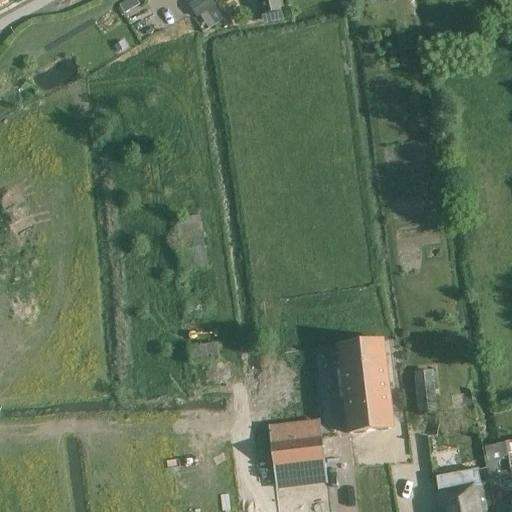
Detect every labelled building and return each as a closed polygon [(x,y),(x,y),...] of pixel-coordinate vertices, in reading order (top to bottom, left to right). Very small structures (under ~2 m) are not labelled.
[(197,18),(216,6),(212,0),(198,0),(189,6),(197,18)] [(279,0),(257,0),(261,16),(282,12),(279,0)] [(178,268),(204,268),(202,216),(177,217),(178,268)] [(383,342),(338,347),(341,370),(337,371),(341,399),(345,399),(349,435),(394,429),(383,342)] [(192,363),(219,360),(217,345),(190,348),(192,363)] [(414,373),(419,417),(437,415),(433,372),(414,373)] [(322,439),(270,445),(273,467),(325,461),(322,439)] [(511,441),(484,448),(490,483),(511,478),(511,441)] [(439,496),(442,511),(486,511),(477,470),(437,479),(439,496)]
